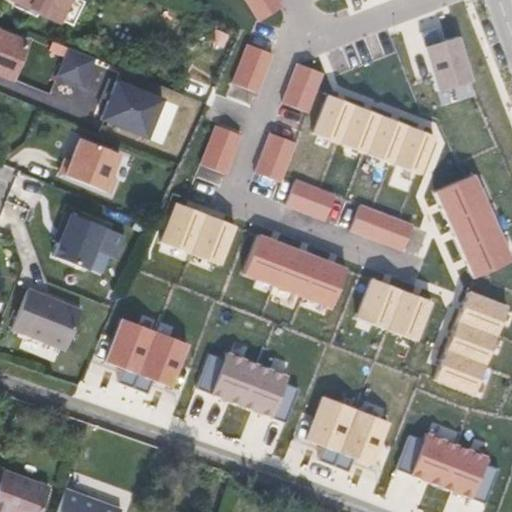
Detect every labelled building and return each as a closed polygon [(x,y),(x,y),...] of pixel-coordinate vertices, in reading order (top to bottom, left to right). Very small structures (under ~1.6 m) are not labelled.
[(15,0),(57,20),(66,0),(15,0)] [(278,0),(246,0),(259,22),(283,7),(278,0)] [(0,72),(10,76),(24,43),(0,33),(0,72)] [(447,40),(424,47),(431,76),(436,93),(472,82),(459,37),(458,36),(447,40)] [(257,93),(273,53),(248,44),(233,84),(257,93)] [(315,91),(322,72),(297,63),(282,103),(307,112),(315,91)] [(102,119),(150,139),(167,100),(119,79),(102,119)] [(339,144),(354,106),(345,102),(340,101),(338,99),(326,95),(311,134),(339,144)] [(365,154),(381,116),(373,113),(368,111),(366,110),(354,106),(339,144),(365,154)] [(390,163),(407,126),(399,123),(393,121),(389,120),(381,116),(365,154),(390,163)] [(241,135),(217,125),(200,164),(226,173),(241,135)] [(418,131),(407,126),(390,163),(420,174),(434,137),(421,132),(418,131)] [(295,144),(270,134),(255,174),(280,182),(282,176),(295,144)] [(118,154),(78,138),(69,160),(63,158),(57,172),(108,193),(114,178),(109,176),(118,154)] [(443,211),(447,221),(486,203),(473,173),(465,177),(434,191),(439,204),(441,208),(443,211)] [(321,189),(296,180),(287,205),(326,220),(336,195),(321,189)] [(188,255),(205,215),(194,210),(174,202),(158,243),(188,255)] [(460,248),(499,231),(486,203),(447,221),(452,231),(454,235),(455,238),(460,248)] [(373,211),(360,206),(351,231),(401,250),(411,224),(402,221),(373,211)] [(104,227),(65,212),(58,230),(63,232),(58,242),(53,256),(87,270),(95,250),(104,227)] [(205,215),(188,255),(221,267),(237,227),(233,226),(205,215)] [(104,227),(95,250),(114,257),(124,235),(104,227)] [(63,232),(58,230),(54,240),(58,242),(63,232)] [(511,260),(511,259),(499,231),(460,248),(465,260),(467,263),(468,266),(472,278),(484,273),(511,260)] [(272,288),(289,247),(276,242),(270,240),(257,235),(241,277),(272,288)] [(299,251),(289,247),(272,288),(300,298),(317,258),(306,254),(299,251)] [(317,258),(300,298),(332,310),(347,269),(334,265),(328,262),(317,258)] [(385,329),(401,291),(391,287),(383,283),(369,278),(354,318),(385,329)] [(81,311),(28,289),(12,328),(65,350),(81,311)] [(460,312),(455,321),(497,337),(509,306),(467,290),(463,303),(461,309),(460,312)] [(411,294),(401,291),(385,329),(415,340),(430,301),(420,297),(416,296),(411,294)] [(137,375),(154,331),(119,319),(114,337),(102,333),(92,358),(105,363),(137,375)] [(445,350),(485,365),(497,337),(455,321),(452,331),(451,335),(449,338),(445,350)] [(137,375),(173,388),(181,391),(191,367),(182,364),(189,345),(172,338),(154,331),(137,375)] [(485,365),(445,350),(441,359),(440,363),(439,367),(434,377),(433,380),(473,396),(485,365)] [(229,402),(240,406),(257,363),(226,351),(223,359),(209,354),(202,371),(196,390),(229,402)] [(257,363),(240,406),(253,411),(286,423),(291,408),(299,389),(284,385),(288,375),(257,363)] [(295,434),(338,452),(355,409),(321,395),(314,415),(302,412),(295,434)] [(355,409),(338,452),(382,470),(391,446),(384,442),(391,423),(355,409)] [(442,486),(457,443),(426,432),(424,440),(411,435),(405,451),(399,468),(430,481),(442,486)] [(457,443),(442,486),(454,491),(488,505),(501,470),(487,465),(490,456),(457,443)] [(0,511),(40,511),(49,487),(0,468),(0,511)] [(119,511),(121,509),(64,489),(55,511),(119,511)]
